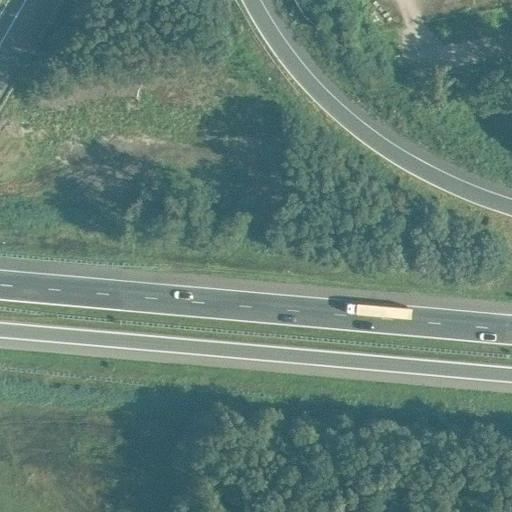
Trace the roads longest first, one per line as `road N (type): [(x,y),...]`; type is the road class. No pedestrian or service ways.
road 1 (motorway): [(511,329),(0,282)]
road 2 (motorway): [(0,328),(511,374)]
road 3 (motorway): [(511,208),(431,176),(360,133),(298,74),(251,0)]
